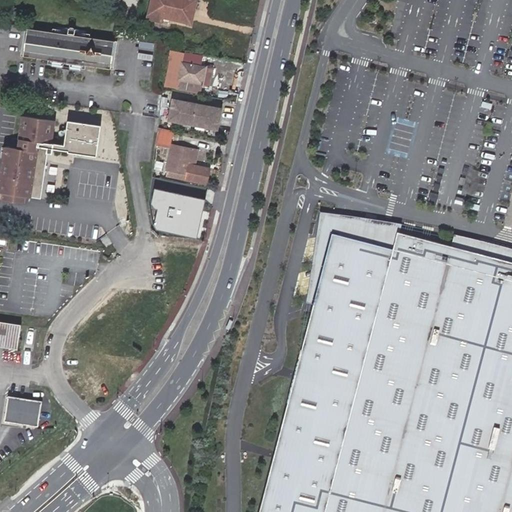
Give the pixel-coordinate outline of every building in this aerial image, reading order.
[(191,10),(197,12),(199,0),(151,0),(147,18),(167,23),(169,19),(188,23),(191,10)] [(67,36),(74,37),(75,28),(68,27),(67,36)] [(27,31),(24,54),(64,59),(67,59),(71,60),(111,65),(115,42),(74,37),(67,36),(27,31)] [(202,83),(205,65),(181,61),(183,52),(173,51),(172,57),(167,86),(176,87),(176,86),(178,78),(179,79),(178,86),(197,90),(199,83),(202,83)] [(70,69),(71,60),(67,59),(64,59),(62,68),(70,69)] [(210,67),(205,65),(202,83),(207,84),(210,67)] [(219,107),(171,99),(167,118),(215,127),(219,107)] [(41,143),(45,144),(49,145),(54,121),(22,116),(18,140),(11,138),(10,147),(3,146),(0,165),(0,198),(21,202),(22,196),(38,199),(46,154),(44,153),(45,148),(40,148),(41,143)] [(100,127),(68,122),(64,146),(49,145),(45,144),(45,148),(68,152),(68,153),(96,157),(100,127)] [(178,131),(159,127),(158,134),(160,134),(170,136),(177,137),(178,131)] [(170,136),(160,134),(158,148),(167,149),(170,136)] [(189,163),(192,149),(172,145),(165,175),(205,183),(209,167),(193,164),(189,163)] [(165,163),(157,161),(156,169),(164,170),(165,163)] [(156,217),(166,218),(170,194),(177,195),(179,185),(161,183),(161,185),(153,184),(153,185),(153,195),(157,196),(157,207),(156,208),(156,209),(156,217)] [(358,240),(362,222),(400,233),(403,224),(329,213),(321,212),(307,302),(314,304),(333,233),(358,240)] [(167,224),(166,218),(156,217),(156,226),(167,227),(167,224)] [(182,221),(166,218),(167,224),(167,227),(181,228),(182,221)] [(511,511),(511,261),(452,246),(400,233),(362,222),(358,240),(333,233),(314,304),(259,511),(511,511)] [(511,249),(506,247),(482,241),(456,235),(452,246),(511,261),(511,249)] [(0,322),(0,347),(13,349),(16,324),(0,322)] [(35,426),(39,400),(5,396),(2,421),(35,426)]
